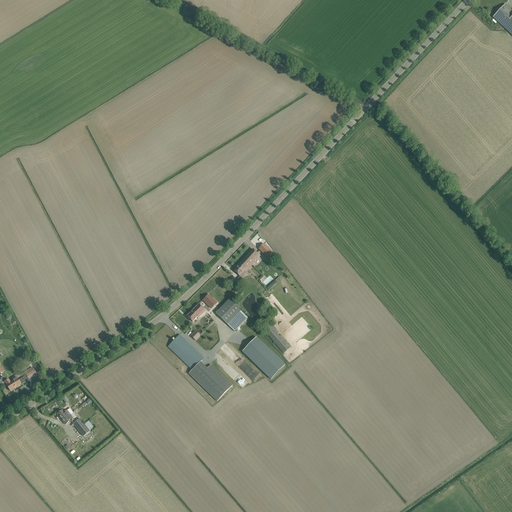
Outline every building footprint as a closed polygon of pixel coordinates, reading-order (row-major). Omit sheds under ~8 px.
[(511,10),(505,4),(493,18),(503,27),(504,27),(511,34),(511,10)] [(264,244),(259,249),(269,259),(274,254),(264,244)] [(234,271),(237,274),(240,277),(244,272),(245,273),(260,256),(253,250),(234,271)] [(267,272),(271,276),(276,272),(272,267),(267,272)] [(217,303),(208,295),(204,299),(203,300),(211,309),(217,303)] [(229,300),(216,314),(234,332),(247,318),(229,300)] [(206,313),(207,312),(199,305),(187,317),(193,323),(197,318),(198,319),(205,312),(206,313)] [(269,321),(261,328),(283,354),(291,347),(281,335),(279,336),(277,334),(279,332),(269,321)] [(195,332),(190,336),(195,341),(200,336),(195,332)] [(168,347),(192,370),(189,374),(217,402),(232,386),(211,365),(207,369),(200,363),(204,358),(180,335),(168,347)] [(257,339),(243,354),(273,381),(287,366),(257,339)] [(25,374),(28,378),(28,379),(36,374),(33,369),(25,374)] [(8,379),(5,382),(6,385),(7,387),(10,391),(21,384),(20,383),(22,381),(28,378),(26,376),(21,379),(19,380),(16,375),(11,378),(13,381),(10,382),(8,379)] [(51,412),(59,406),(54,400),(46,407),(51,412)] [(67,411),(65,413),(63,410),(57,415),(60,419),(62,420),(67,416),(68,417),(71,415),(67,411)] [(65,425),(70,421),(70,423),(74,420),(71,415),(68,417),(67,416),(62,420),(65,425)] [(73,424),(71,426),(72,427),(74,425),(78,430),(85,425),(84,425),(79,419),(73,424)] [(85,425),(78,430),(84,437),(90,432),(94,428),(89,421),(84,425),(85,425)]
